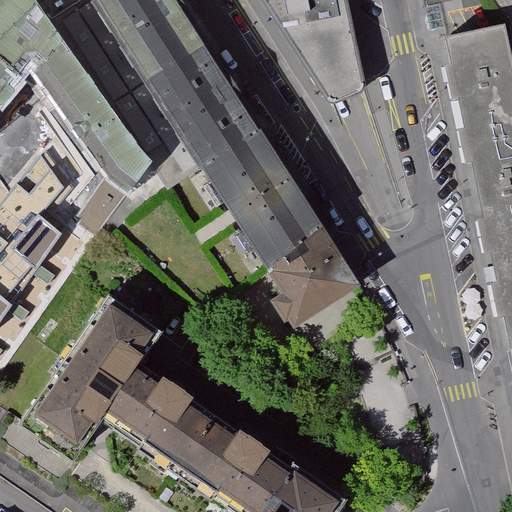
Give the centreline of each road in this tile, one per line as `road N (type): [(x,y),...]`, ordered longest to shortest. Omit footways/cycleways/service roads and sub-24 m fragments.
road 1 (residential): [(212,0),(452,358)]
road 2 (tertiary): [(452,358),(394,0)]
road 3 (tertiary): [(491,508),(452,358)]
